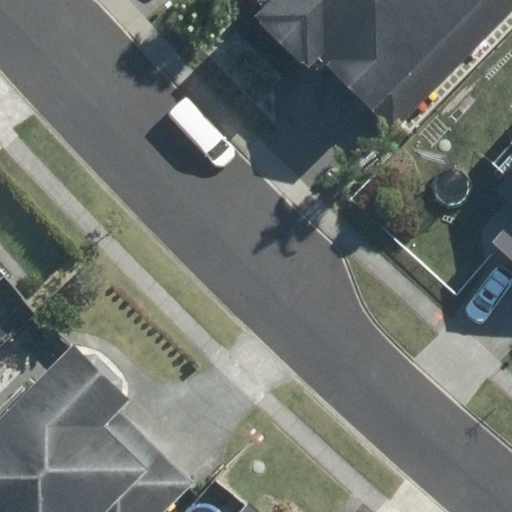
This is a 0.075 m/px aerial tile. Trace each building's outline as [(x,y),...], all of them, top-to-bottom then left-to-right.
[(395,135),(511,24),(511,0),(270,0),(253,16),(307,73),(323,58),(395,135)] [(511,164),(497,182),(511,194),(511,205),(484,237),(511,261),(511,164)] [(0,295),(16,281),(0,263),(0,295)] [(0,511),(166,511),(192,487),(121,412),(129,405),(76,348),(0,419),(0,511)] [(272,511),(253,495),(238,511),(272,511)]
